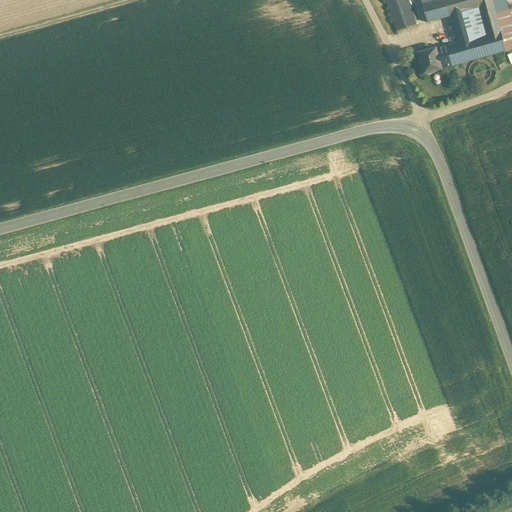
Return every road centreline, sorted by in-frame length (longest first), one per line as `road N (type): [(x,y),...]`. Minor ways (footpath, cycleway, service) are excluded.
road 1 (residential): [(0,230),(419,119)]
road 2 (residential): [(511,362),(419,119)]
road 3 (track): [(129,0),(0,34)]
road 4 (track): [(364,0),(419,119)]
